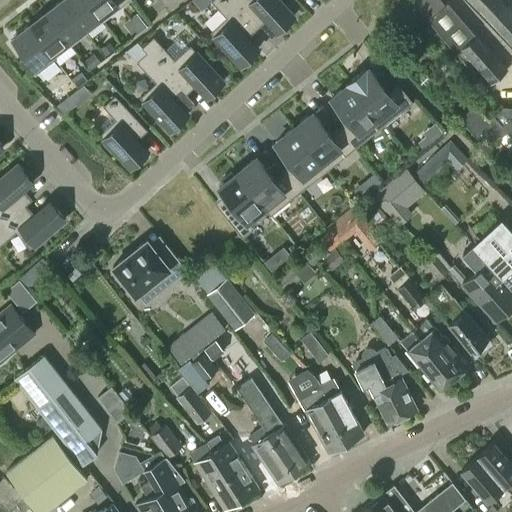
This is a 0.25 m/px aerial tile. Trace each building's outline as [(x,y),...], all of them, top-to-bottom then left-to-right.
[(87,32),(62,0),(60,0),(46,12),(71,45),(87,32)] [(103,20),(87,0),(62,0),(87,32),(88,32),(85,28),(99,16),(102,20),(103,20)] [(87,0),(103,20),(128,0),(87,0)] [(211,0),(227,16),(211,31),(241,64),(258,48),(248,36),(256,28),(230,0),(211,0)] [(230,0),(256,28),(265,20),(276,31),(294,15),(279,0),(230,0)] [(511,0),(467,0),(511,45),(511,0)] [(447,1),(425,20),(454,54),(447,60),(459,73),(472,62),(489,83),(507,68),(476,32),(475,33),(447,1)] [(71,45),(46,12),(29,24),(52,53),(67,41),(70,45),(71,45)] [(52,53),(29,24),(13,37),(26,54),(22,57),(31,69),(52,53)] [(174,59),(153,36),(143,46),(186,93),(195,85),(205,96),(223,80),(190,45),(174,59)] [(101,47),(106,53),(113,48),(108,42),(101,47)] [(147,52),(142,47),(137,42),(127,50),(137,61),(147,52)] [(170,129),(188,113),(185,110),(173,97),(181,89),(185,93),(186,93),(143,46),(142,47),(147,52),(137,61),(156,82),(140,96),(170,129)] [(90,69),(100,61),(94,53),(83,60),(90,69)] [(384,124),(413,101),(397,82),(387,90),(369,67),(366,70),(365,69),(350,81),(384,124)] [(85,77),(77,68),(70,74),(77,83),(85,77)] [(68,79),(58,87),(65,96),(75,89),(68,79)] [(349,82),(350,83),(332,97),(350,120),(340,127),(355,146),(384,124),(350,81),(349,82)] [(76,102),(69,95),(57,103),(65,112),(76,102)] [(114,148),(130,166),(148,150),(137,138),(147,129),(115,95),(103,105),(116,119),(100,133),(107,140),(104,143),(112,151),(114,148)] [(488,118),(475,103),(460,117),(478,137),(482,134),(491,145),(500,137),(510,149),(511,147),(511,135),(510,133),(511,131),(511,118),(510,116),(502,123),(493,113),(488,118)] [(294,125),(293,126),(327,169),(355,146),(340,127),(331,135),(313,112),(295,126),(294,125)] [(293,126),(294,127),(275,142),(293,164),(284,172),(299,191),(327,169),(293,126)] [(431,141),(426,134),(418,140),(423,147),(431,141)] [(237,170),(271,213),(299,191),(284,172),(274,179),(256,157),(238,171),(237,170)] [(414,173),(422,181),(435,169),(427,161),(414,173)] [(0,178),(0,202),(2,205),(0,206),(0,225),(25,204),(31,199),(24,189),(33,182),(17,164),(0,178)] [(221,180),(223,183),(219,186),(237,209),(227,217),(242,236),(253,227),(250,224),(267,210),(270,214),(271,213),(237,170),(236,171),(237,172),(233,175),(231,172),(221,180)] [(375,171),(365,179),(373,188),(382,181),(375,171)] [(413,214),(407,206),(387,182),(374,194),(393,217),(399,225),(413,214)] [(25,204),(0,225),(0,244),(16,231),(30,247),(64,218),(48,200),(33,213),(25,204)] [(329,249),(354,229),(364,220),(353,206),(317,236),(329,249)] [(365,221),(374,231),(389,218),(380,207),(364,220),(365,221)] [(511,226),(502,216),(463,251),(477,267),(461,281),(496,318),(511,303),(511,226)] [(160,254),(150,242),(147,238),(113,266),(114,268),(111,271),(121,283),(124,280),(135,294),(160,275),(167,284),(186,269),(169,247),(160,254)] [(328,272),(345,258),(336,246),(318,262),(328,272)] [(285,290),(300,278),(298,276),(320,257),(313,248),(276,278),(285,290)] [(437,255),(434,257),(425,264),(438,280),(450,271),(437,255)] [(50,266),(42,257),(20,276),(28,286),(50,266)] [(280,265),(275,259),(270,259),(265,263),(272,271),(280,265)] [(198,275),(208,289),(227,276),(218,262),(198,275)] [(397,285),(413,305),(426,295),(409,274),(397,285)] [(7,290),(23,309),(35,300),(19,280),(7,290)] [(253,313),(226,280),(206,296),(233,329),(253,313)] [(441,282),(430,291),(443,307),(444,305),(454,319),(449,323),(471,351),(475,356),(486,347),(482,342),(488,337),(465,308),(465,309),(453,295),(452,295),(441,282)] [(0,359),(34,332),(11,304),(0,313),(0,359)] [(198,324),(210,340),(225,329),(212,313),(198,324)] [(370,322),(388,344),(398,336),(380,315),(370,322)] [(426,318),(414,328),(453,376),(466,365),(426,318)] [(453,376),(414,328),(401,339),(440,387),(453,376)] [(319,362),(320,361),(329,354),(310,330),(301,337),(319,362)] [(269,346),(277,339),(271,332),(263,340),(269,346)] [(198,350),(185,334),(169,347),(181,363),(198,350)] [(215,338),(203,347),(214,359),(225,350),(215,338)] [(403,413),(372,347),(370,347),(369,347),(368,348),(367,348),(366,349),(365,351),(364,352),(364,353),(364,355),(365,356),(355,360),(355,363),(364,383),(369,381),(389,420),(403,413)] [(372,347),(403,413),(417,406),(399,373),(408,369),(395,354),(392,355),(388,348),(386,347),(377,351),(376,349),(376,348),(374,348),(373,347),(372,347)] [(203,350),(191,360),(204,376),(216,367),(203,350)] [(82,463),(83,463),(97,452),(102,427),(66,382),(43,353),(14,376),(82,463)] [(197,422),(211,411),(190,384),(190,385),(182,375),(169,385),(177,395),(176,396),(197,422)] [(237,385),(254,411),(270,400),(253,375),(237,385)] [(322,385),(317,388),(346,442),(364,432),(336,382),(337,382),(333,376),(321,382),(322,385)] [(110,385),(97,395),(116,420),(129,411),(110,385)] [(346,442),(317,388),(299,398),(329,451),(346,442)] [(268,433),(294,472),(310,461),(284,422),(268,433)] [(182,445),(165,423),(151,435),(166,455),(167,457),(182,445)] [(259,487),(232,440),(226,443),(221,432),(209,439),(214,450),(213,450),(241,498),(259,487)] [(294,472),(268,433),(252,444),(278,483),(294,472)] [(6,470),(38,511),(42,511),(87,478),(53,434),(6,470)] [(477,455),(503,485),(511,478),(511,463),(493,441),(477,455)] [(241,498),(213,450),(196,459),(224,508),(241,498)] [(167,457),(166,455),(144,468),(150,479),(169,511),(195,511),(194,509),(196,508),(197,505),(192,497),(189,497),(187,498),(177,481),(183,478),(167,457)] [(503,485),(477,455),(460,469),(488,499),(503,485)] [(169,511),(150,479),(140,484),(147,496),(138,502),(143,511),(169,511)] [(411,511),(420,505),(412,495),(405,500),(393,484),(369,502),(370,503),(377,511),(411,511)] [(0,511),(9,511),(10,511),(0,502),(0,511)] [(118,511),(112,503),(96,511),(118,511)] [(377,511),(370,503),(358,511),(377,511)]
